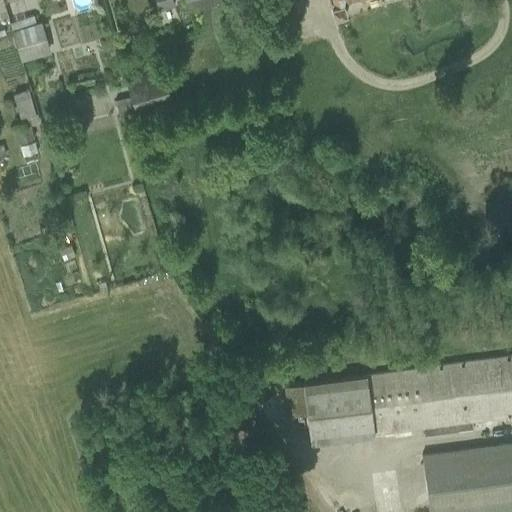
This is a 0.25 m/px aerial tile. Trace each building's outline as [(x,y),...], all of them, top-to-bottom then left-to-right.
[(144,0),(127,0),(133,20),(149,16),(144,0)] [(214,0),(185,0),(189,10),(213,3),(213,0),(214,0)] [(328,0),(333,14),(346,10),(343,0),(328,0)] [(8,20),(20,58),(47,49),(40,18),(35,20),(32,12),(8,20)] [(130,93),(135,109),(136,114),(172,103),(170,95),(177,93),(172,77),(164,79),(160,66),(124,76),(130,93)] [(19,117),(34,113),(26,87),(12,91),(19,117)] [(118,114),(135,109),(130,93),(115,98),(118,114)] [(33,135),(28,120),(12,125),(16,140),(33,135)] [(114,283),(128,279),(124,265),(110,269),(114,283)] [(471,420),(511,414),(511,353),(281,384),(283,398),(289,398),(290,410),(305,408),(309,441),(418,426),(423,434),(471,427),(471,420)] [(511,439),(420,452),(428,511),(477,511),(511,507),(511,439)]
